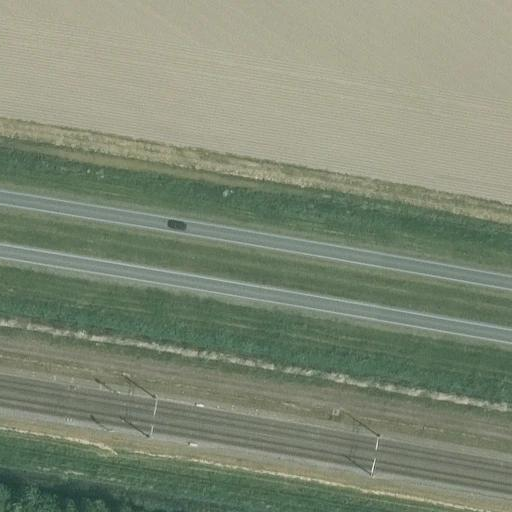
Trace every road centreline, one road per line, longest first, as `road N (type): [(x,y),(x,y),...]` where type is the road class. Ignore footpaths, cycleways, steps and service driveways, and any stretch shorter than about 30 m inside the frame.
road 1 (track): [(0,345),(511,433)]
road 2 (trunk): [(511,286),(0,198)]
road 3 (trunk): [(0,251),(511,339)]
